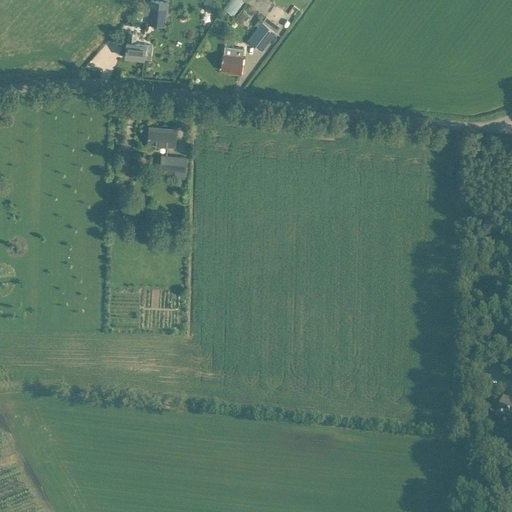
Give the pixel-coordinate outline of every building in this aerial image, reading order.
[(165,26),(168,0),(164,0),(150,0),(148,24),(165,26)] [(236,18),(247,4),(242,0),(234,0),(226,10),(236,18)] [(261,17),(269,7),(260,0),(250,0),(246,5),(261,17)] [(247,11),(239,21),(245,25),(252,16),(247,11)] [(262,50),(268,42),(275,32),(280,26),(266,16),(262,22),(254,32),(248,40),(262,50)] [(127,46),(126,56),(145,58),(151,58),(152,44),(146,43),(136,41),(137,32),(129,32),(128,41),(127,41),(127,46)] [(241,73),(243,56),(244,48),(239,47),(231,46),(225,45),(224,53),(223,57),(222,56),(222,59),(223,59),(222,69),(234,70),(233,72),(241,73)] [(175,145),(176,138),(177,128),(150,126),(149,136),(148,143),(175,145)] [(160,168),(180,170),(179,177),(185,177),(187,157),(161,154),(160,168)] [(511,402),(504,399),(497,417),(511,422),(511,402)]
